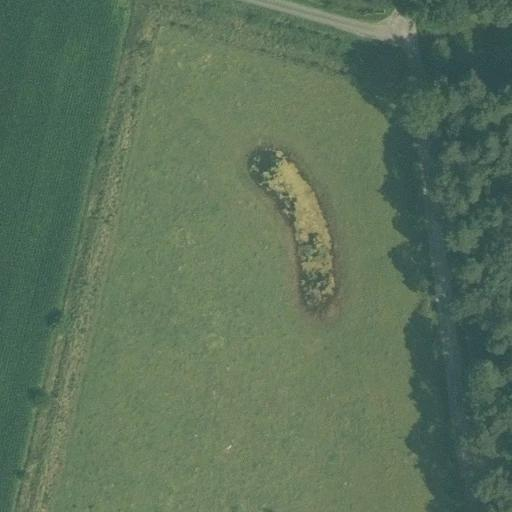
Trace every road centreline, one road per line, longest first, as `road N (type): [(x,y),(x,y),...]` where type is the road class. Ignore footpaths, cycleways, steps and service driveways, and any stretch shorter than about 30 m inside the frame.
road 1 (unclassified): [(410,32),(465,470)]
road 2 (unclassified): [(410,32),(287,0)]
